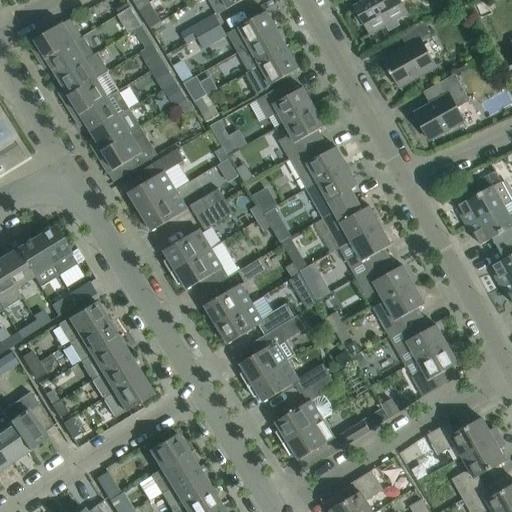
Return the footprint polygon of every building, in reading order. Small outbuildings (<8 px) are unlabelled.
[(130,7),(126,0),(115,7),(119,14),(130,7)] [(148,0),(132,0),(138,9),(150,2),(148,0)] [(243,0),(209,0),(218,14),(243,0)] [(366,0),(355,7),(370,34),(408,13),(400,0),(366,0)] [(161,21),(154,9),(150,2),(138,9),(150,28),(161,21)] [(267,11),(239,27),(228,33),(239,53),(278,30),(267,11)] [(142,26),(135,15),(128,19),(135,30),(142,26)] [(193,40),(220,26),(214,15),(183,32),(189,43),(193,40)] [(74,42),(82,38),(70,19),(63,23),(29,43),(40,62),(74,42)] [(407,46),(383,60),(391,74),(392,74),(400,87),(436,66),(421,39),(431,33),(425,22),(401,36),(407,46)] [(142,26),(135,30),(146,49),(153,44),(142,26)] [(226,36),(220,26),(193,40),(198,38),(204,49),(226,36)] [(249,71),(288,49),(278,30),(239,53),(249,71)] [(82,38),(74,42),(40,62),(44,69),(50,65),(58,77),(95,55),(92,50),(93,49),(88,41),(87,42),(83,36),(82,38)] [(146,49),(142,51),(153,70),(164,63),(153,44),(146,49)] [(249,71),(245,73),(256,93),(271,85),(299,69),(288,49),(249,71)] [(98,53),(95,55),(58,77),(65,89),(59,93),(63,99),(97,78),(109,71),(98,53)] [(164,63),(153,70),(164,89),(176,82),(164,63)] [(455,74),(433,86),(440,99),(415,113),(429,140),(464,120),(457,108),(470,101),(455,74)] [(74,118),(108,97),(97,78),(63,99),(74,118)] [(296,91),(291,81),(290,81),(257,100),(268,119),(278,112),(284,123),(314,107),(303,87),(296,91)] [(176,82),(164,89),(175,107),(180,104),(187,100),(176,82)] [(196,87),(189,91),(195,102),(202,98),(196,87)] [(92,132),(130,109),(118,91),(108,97),(74,118),(78,124),(84,121),(92,132)] [(209,108),(202,98),(195,102),(202,113),(209,108)] [(193,110),(187,100),(180,104),(186,115),(193,110)] [(325,126),(314,107),(284,123),(291,134),(280,140),(290,159),(324,140),(318,130),(325,126)] [(97,154),(141,128),(130,109),(92,132),(99,144),(93,148),(97,154)] [(114,182),(158,155),(141,128),(97,154),(114,182)] [(229,137),(219,142),(222,147),(227,156),(237,150),(229,137)] [(307,189),(347,166),(337,147),(329,150),(324,140),(290,159),(307,189)] [(215,152),(222,162),(229,158),(222,147),(215,152)] [(140,212),(176,190),(165,172),(184,160),(177,149),(153,164),(159,174),(128,193),(140,212)] [(358,185),(347,166),(307,189),(324,218),(357,200),(351,189),(358,185)] [(461,215),(468,226),(504,206),(511,201),(511,199),(496,171),(475,182),(480,193),(459,205),(464,213),(461,215)] [(197,217),(226,200),(219,188),(190,206),(197,217)] [(188,209),(176,190),(140,212),(152,231),(188,209)] [(234,213),(226,200),(197,217),(205,230),(234,213)] [(340,248),(381,225),(370,206),(363,210),(357,200),(324,218),(340,248)] [(251,209),(257,220),(264,216),(258,205),(251,209)] [(511,215),(510,216),(504,206),(468,226),(474,238),(477,236),(481,245),(503,233),(509,243),(511,241),(511,215)] [(271,227),(264,216),(257,220),(264,231),(271,227)] [(54,225),(35,236),(58,274),(77,263),(54,225)] [(392,245),(381,225),(340,248),(357,277),(390,259),(384,249),(392,245)] [(171,273),(212,248),(200,229),(164,251),(169,258),(164,261),(171,273)] [(58,274),(35,236),(17,248),(34,276),(40,286),(58,274)] [(511,241),(509,243),(511,248),(511,254),(493,266),(498,274),(495,275),(502,287),(511,280),(511,241)] [(222,242),(212,249),(212,248),(171,273),(178,285),(183,282),(187,289),(223,268),(229,277),(238,272),(240,271),(222,242)] [(34,276),(17,248),(0,257),(0,261),(15,287),(34,276)] [(261,258),(240,271),(238,272),(245,283),(268,269),(261,258)] [(396,269),(390,259),(357,277),(367,296),(378,290),(384,301),(414,284),(403,265),(396,269)] [(22,297),(15,287),(0,261),(0,303),(3,308),(22,297)] [(286,267),(293,278),(300,274),(293,263),(286,267)] [(306,284),(300,274),(293,278),(299,289),(306,284)] [(511,280),(502,287),(508,298),(511,297),(511,299),(511,280)] [(77,305),(96,293),(89,282),(70,294),(77,305)] [(216,325),(252,303),(240,284),(205,306),(216,325)] [(384,301),(374,307),(390,337),(424,318),(418,308),(425,304),(414,284),(384,301)] [(77,305),(70,294),(64,298),(70,309),(77,305)] [(108,319),(96,300),(68,318),(58,324),(70,343),(108,319)] [(286,303),(262,319),(252,303),(216,325),(228,344),(259,325),(265,335),(294,316),(286,303)] [(329,321),(334,329),(344,324),(337,312),(328,318),(329,321)] [(46,314),(36,320),(40,327),(51,321),(46,314)] [(258,353),(240,364),(245,371),(240,374),(247,386),(288,361),(295,356),(285,339),(302,329),(295,317),(252,343),(258,353)] [(429,328),(424,318),(390,337),(401,356),(412,350),(418,360),(447,344),(436,324),(429,328)] [(81,361),(119,338),(108,319),(70,343),(81,361)] [(40,327),(36,320),(25,327),(29,334),(40,327)] [(334,329),(329,321),(322,325),(328,336),(335,332),(334,329)] [(352,338),(344,324),(334,329),(335,332),(342,343),(352,338)] [(10,337),(0,342),(0,344),(3,350),(14,343),(10,337)] [(130,356),(119,338),(81,361),(92,380),(130,356)] [(458,363),(447,344),(418,360),(424,371),(413,377),(424,396),(457,378),(451,367),(458,363)] [(30,353),(23,357),(29,367),(36,363),(30,353)] [(103,398),(141,375),(130,356),(92,380),(103,398)] [(301,393),(330,375),(324,365),(300,380),(288,361),(247,386),(254,397),(259,395),(264,402),(295,383),(301,393)] [(43,374),(36,363),(29,367),(36,378),(43,374)] [(153,394),(141,375),(103,398),(115,417),(153,394)] [(307,403),(276,422),(280,429),(276,432),(283,444),(323,419),(332,414),(333,409),(326,398),(325,396),(321,396),(337,386),(330,375),(301,393),(301,394),(303,393),(308,401),(306,402),(307,403)] [(52,389),(46,393),(45,393),(52,404),(59,400),(52,389)] [(38,403),(30,392),(2,411),(8,421),(9,421),(29,450),(47,437),(44,432),(54,425),(38,403)] [(390,399),(380,405),(389,419),(399,412),(390,399)] [(65,411),(59,400),(52,404),(59,415),(65,411)] [(2,411),(0,412),(0,445),(11,462),(29,450),(9,421),(8,421),(2,411)] [(63,422),(63,423),(72,438),(81,433),(71,418),(63,422)] [(463,457),(499,436),(494,428),(489,430),(482,418),(455,433),(449,423),(427,435),(438,455),(456,445),(463,457)] [(335,438),(323,419),(283,444),(290,455),(294,452),(299,460),(335,438)] [(345,447),(371,431),(364,420),(338,436),(345,447)] [(149,450),(160,469),(188,451),(177,432),(149,450)] [(504,445),(499,436),(463,457),(470,469),(452,479),(463,499),(485,486),(479,476),(506,461),(499,448),(504,445)] [(0,469),(11,462),(0,445),(0,469)] [(188,451),(160,469),(150,475),(161,493),(200,470),(188,451)] [(173,511),(211,488),(200,470),(161,493),(173,511)] [(120,493),(107,471),(96,478),(110,499),(120,493)] [(384,490),(372,471),(350,484),(357,494),(330,510),(330,511),(373,511),(366,500),(384,490)] [(493,511),(511,511),(511,484),(491,497),(485,486),(463,499),(470,511),(485,511),(492,509),(493,511)] [(172,511),(213,511),(222,507),(211,488),(173,511),(172,511)] [(126,511),(121,503),(115,507),(114,507),(117,511),(126,511)]
